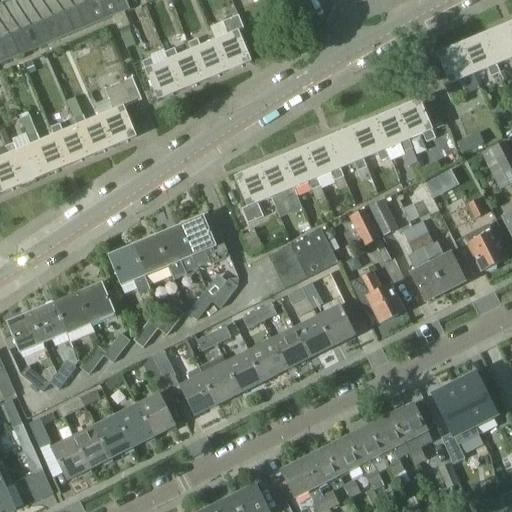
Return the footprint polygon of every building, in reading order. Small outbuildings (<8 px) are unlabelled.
[(125,0),(91,0),(77,6),(87,29),(97,25),(130,10),(125,0)] [(65,11),(75,34),(87,29),(77,6),(65,11)] [(54,16),(63,39),(75,34),(65,11),(54,16)] [(63,39),(54,16),(43,21),(52,43),(63,39)] [(216,42),(229,72),(251,63),(239,33),(245,31),(239,16),(223,23),(229,36),(216,42)] [(52,43),(43,21),(32,25),(42,48),(52,43)] [(42,48),(32,25),(21,30),(31,52),(42,48)] [(496,66),(510,61),(511,64),(511,38),(507,26),(483,36),(496,66)] [(31,52),(21,30),(11,34),(21,57),(31,52)] [(21,57),(11,34),(0,38),(0,39),(9,62),(21,57)] [(483,36),(460,45),(473,76),(487,70),(491,78),(500,74),(496,66),(483,36)] [(0,65),(9,62),(0,39),(0,65)] [(229,72),(216,42),(201,48),(198,40),(188,44),(192,52),(193,51),(205,82),(229,72)] [(473,76),(460,45),(437,55),(449,84),(444,87),(450,101),(465,94),(460,81),(473,76)] [(193,51),(192,52),(178,58),(175,49),(166,53),(169,61),(170,61),(182,92),(205,82),(193,51)] [(170,61),(169,61),(155,67),(152,59),(143,63),(146,71),(158,102),(182,92),(170,61)] [(100,118),(112,148),(137,138),(124,109),(142,101),(133,79),(105,90),(114,112),(100,118)] [(409,141),(423,135),(426,144),(435,140),(419,101),(396,111),(409,141)] [(396,111),(373,120),(386,151),(400,145),(406,160),(415,156),(412,149),(413,149),(409,141),(396,111)] [(112,148),(100,118),(86,123),(83,115),(74,119),(77,127),(90,158),(112,148)] [(55,137),(54,137),(40,143),(37,134),(37,135),(29,117),(21,121),(28,138),(31,146),(44,177),(67,167),(55,137)] [(373,120),(350,130),(363,160),(377,155),(380,162),(383,170),(392,167),(389,159),(390,159),(386,151),(373,120)] [(77,127),(63,133),(60,125),(51,129),(54,137),(55,137),(67,167),(90,158),(77,127)] [(350,130),(327,139),(340,170),(353,164),(357,172),(358,172),(362,182),(370,179),(366,168),(367,168),(363,160),(350,130)] [(340,170),(327,139),(304,149),(317,179),(331,174),(334,182),(335,181),(339,192),(347,189),(343,178),(340,170)] [(492,150),(510,184),(511,187),(511,186),(511,153),(507,142),(492,150)] [(31,146),(17,152),(14,144),(5,148),(8,156),(9,156),(21,187),(44,177),(31,146)] [(304,149),(281,159),(294,189),(308,184),(311,191),(312,191),(315,200),(323,196),(320,188),(317,179),(304,149)] [(9,156),(8,156),(0,159),(0,195),(21,187),(9,156)] [(298,198),(294,189),(281,159),(259,168),(272,199),(275,206),(289,201),(293,210),(301,207),(298,198)] [(441,171),(437,161),(421,169),(425,179),(441,171)] [(258,205),(272,199),(259,168),(235,178),(248,208),(242,210),(243,211),(249,225),(251,224),(264,218),(258,205)] [(367,208),(382,238),(397,231),(382,201),(367,208)] [(479,201),(468,206),(475,220),(486,215),(479,201)] [(362,248),(381,238),(367,208),(347,218),(362,248)] [(204,217),(180,227),(193,258),(205,253),(210,264),(229,256),(224,245),(217,248),(204,217)] [(423,223),(412,228),(445,292),(465,282),(449,252),(445,254),(439,243),(434,246),(428,234),(423,223)] [(465,235),(469,244),(483,273),(487,271),(490,273),(495,270),(495,267),(506,261),(498,245),(501,244),(494,231),(492,233),(487,224),(465,235)] [(156,237),(169,268),(174,280),(187,275),(186,274),(197,269),(193,258),(180,227),(156,237)] [(426,302),(445,292),(412,228),(402,233),(408,244),(414,256),(409,259),(414,270),(410,272),(426,302)] [(321,232),(291,247),(307,279),(338,264),(321,232)] [(244,237),(251,256),(262,250),(255,233),(244,237)] [(156,237),(133,247),(146,278),(169,268),(156,237)] [(146,278),(133,247),(109,257),(122,288),(146,278)] [(275,269),(297,259),(291,248),(269,258),(275,269)] [(280,280),(302,269),(297,259),(275,269),(280,280)] [(302,269),(280,280),(286,291),(307,280),(302,269)] [(373,275),(362,280),(354,284),(369,315),(375,312),(382,324),(403,314),(390,287),(381,292),(373,275)] [(228,281),(214,300),(211,303),(221,310),(238,288),(228,281)] [(79,294),(92,325),(115,315),(102,284),(79,294)] [(302,290),(288,297),(294,308),(308,301),(302,290)] [(211,303),(214,300),(205,293),(188,315),(197,322),(211,303)] [(55,304),(68,335),(71,343),(95,333),(92,325),(79,294),(55,304)] [(31,314),(44,345),(68,335),(55,304),(31,314)] [(257,313),(262,323),(276,316),(271,306),(257,313)] [(318,318),(333,349),(355,338),(340,307),(318,318)] [(174,308),(160,327),(157,330),(167,337),(184,315),(174,308)] [(262,323),(257,313),(243,320),(248,331),(262,323)] [(44,345),(31,314),(7,325),(20,355),(44,345)] [(318,318),(295,330),(310,360),(333,349),(318,318)] [(157,330),(160,327),(151,320),(134,343),(143,349),(157,330)] [(212,336),(217,346),(231,339),(226,328),(212,336)] [(295,330),(272,341),(287,371),(310,360),(295,330)] [(107,354),(104,358),(114,365),(130,342),(120,335),(107,354)] [(217,346),(212,336),(197,343),(203,353),(217,346)] [(264,383),(287,371),(272,341),(249,353),(264,383)] [(90,377),(104,358),(107,354),(97,347),(80,370),(90,377)] [(176,378),(164,353),(153,358),(166,383),(176,378)] [(249,353),(227,364),(242,394),(264,383),(249,353)] [(152,358),(142,363),(155,388),(165,383),(152,358)] [(67,362),(50,384),(59,391),(76,369),(67,362)] [(227,364),(204,375),(220,405),(242,394),(227,364)] [(43,394),(50,384),(29,368),(21,377),(43,394)] [(6,373),(0,375),(0,389),(4,399),(16,394),(6,373)] [(121,374),(106,382),(110,390),(125,382),(121,374)] [(498,416),(478,374),(457,385),(476,426),(498,416)] [(220,405),(204,375),(180,387),(195,418),(220,405)] [(454,436),(476,426),(457,385),(435,395),(454,436)] [(96,392),(81,400),(85,408),(100,400),(96,392)] [(139,407),(155,438),(170,430),(172,434),(177,431),(160,397),(139,407)] [(22,425),(12,401),(3,406),(13,429),(22,425)] [(75,402),(59,410),(64,419),(79,410),(75,402)] [(414,406),(392,417),(405,443),(427,432),(414,406)] [(157,441),(155,438),(139,407),(117,418),(133,449),(149,441),(151,444),(157,441)] [(405,443),(392,417),(370,428),(383,454),(394,476),(404,472),(392,449),(405,443)] [(135,453),(133,449),(117,418),(96,429),(112,460),(128,452),(130,455),(135,453)] [(41,421),(30,425),(41,450),(52,445),(41,421)] [(24,452),(33,448),(22,425),(13,429),(24,452)] [(371,460),(383,454),(370,428),(348,440),(361,465),(372,487),(382,483),(371,460)] [(114,463),(112,460),(96,429),(75,439),(91,471),(107,463),(109,466),(114,463)] [(93,474),(91,471),(75,439),(55,450),(54,449),(52,450),(69,483),(70,482),(70,481),(86,473),(88,477),(93,474)] [(361,465),(348,440),(326,451),(339,476),(361,465)] [(24,452),(34,476),(43,472),(33,448),(24,452)] [(420,449),(410,454),(416,465),(426,460),(420,449)] [(326,451),(304,462),(317,487),(339,476),(326,451)] [(317,487),(304,462),(282,473),(295,499),(308,492),(318,511),(323,511),(329,509),(323,498),(317,487)] [(451,466),(440,470),(449,490),(460,485),(451,466)] [(34,505),(54,496),(43,472),(34,476),(24,481),(34,505)] [(354,482),(345,487),(350,499),(360,494),(354,482)] [(269,511),(256,486),(234,497),(241,511),(269,511)] [(0,511),(16,511),(17,511),(7,488),(0,490),(0,511)] [(333,493),(323,498),(329,509),(338,505),(333,493)] [(241,511),(234,497),(212,508),(214,511),(241,511)]
